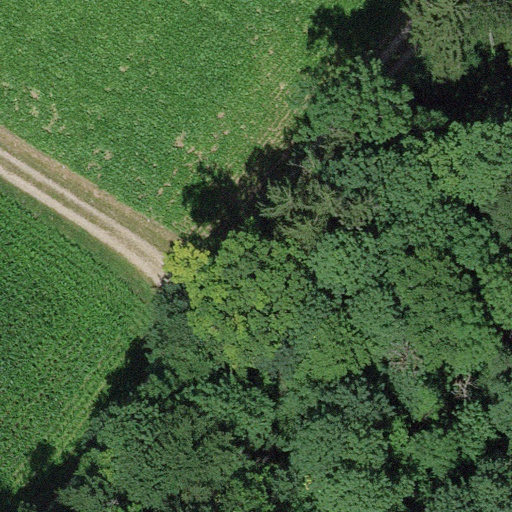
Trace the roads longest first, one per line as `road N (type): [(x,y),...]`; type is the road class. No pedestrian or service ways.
road 1 (track): [(52,511),(223,308),(458,0)]
road 2 (track): [(142,401),(326,400),(490,459),(511,478)]
road 3 (track): [(0,166),(223,308)]
